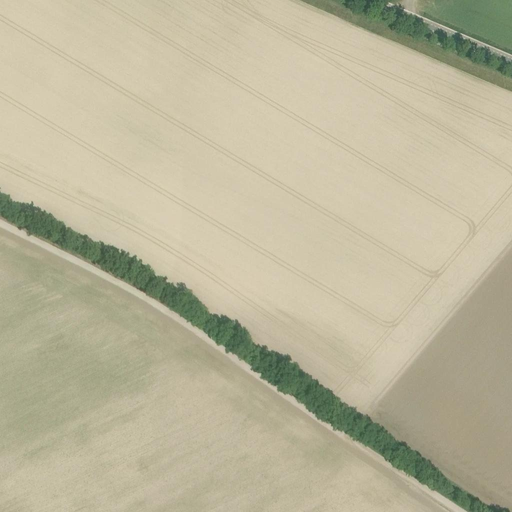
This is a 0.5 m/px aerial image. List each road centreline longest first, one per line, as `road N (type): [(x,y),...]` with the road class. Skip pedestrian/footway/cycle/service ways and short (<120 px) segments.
road 1 (track): [(0,219),(123,278),(468,511)]
road 2 (tertiary): [(511,62),(367,0)]
